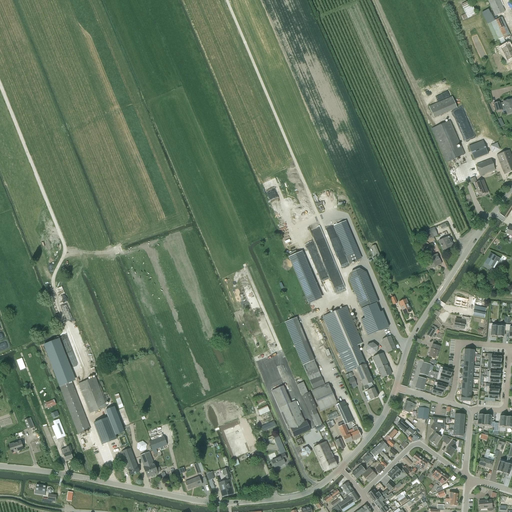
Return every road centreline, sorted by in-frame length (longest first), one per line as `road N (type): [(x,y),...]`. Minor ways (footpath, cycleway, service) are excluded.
road 1 (track): [(406,347),(344,213),(317,216),(226,0)]
road 2 (tertiary): [(0,466),(217,503),(294,496),(339,469)]
road 3 (track): [(75,385),(82,366),(53,292),(65,247),(0,84)]
road 4 (tertiary): [(395,387),(418,324),(511,187)]
road 5 (residential): [(362,493),(414,444),(462,474)]
